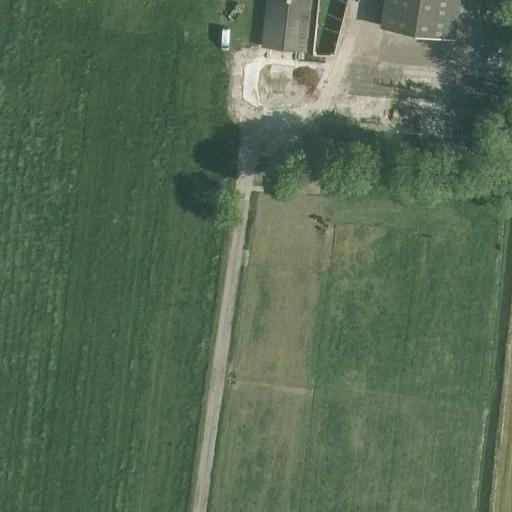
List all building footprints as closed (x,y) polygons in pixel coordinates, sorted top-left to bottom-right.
[(263,0),(258,43),(301,47),(306,0),(263,0)] [(313,57),(333,57),(347,0),(316,0),(311,55),(313,57)] [(455,38),(460,0),(383,0),(379,26),(455,38)] [(511,70),(511,20),(504,21),(502,70),(511,70)] [(363,67),(363,88),(392,87),(391,66),(363,67)]
